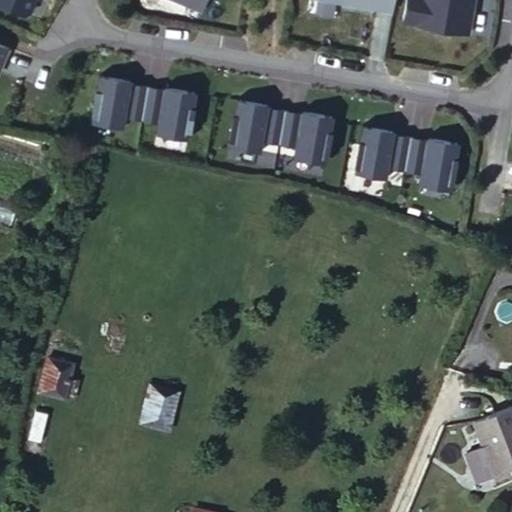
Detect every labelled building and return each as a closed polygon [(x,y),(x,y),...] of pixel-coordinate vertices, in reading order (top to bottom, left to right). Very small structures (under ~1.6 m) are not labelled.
[(0,0),(0,7),(22,17),(28,14),(34,0),(0,0)] [(203,0),(133,0),(133,3),(191,28),(203,0)] [(383,0),(289,0),(287,12),(377,31),(383,0)] [(468,0),(413,0),(411,11),(400,9),(394,39),(460,51),(468,0)] [(144,120),(150,87),(133,84),(133,82),(102,76),(94,122),(125,127),(127,117),(144,120)] [(166,90),(150,87),(144,120),(160,123),(158,134),(189,139),(198,94),(167,88),(166,90)] [(270,105),(239,100),(231,146),(262,151),(264,141),(280,144),(286,111),(270,108),(270,105)] [(303,114),(286,111),(280,144),(297,147),(295,157),(326,163),(335,117),(304,112),(303,114)] [(390,170),(407,173),(413,140),(396,137),(397,135),(366,129),(358,175),(388,180),(390,170)] [(430,143),(413,140),(407,173),(424,176),(422,187),(453,192),(461,146),(430,141),(430,143)] [(495,313),(490,317),(487,322),(487,327),(491,331),(499,332),(504,330),(507,324),(505,316),(499,314),(495,313)] [(60,409),(66,376),(42,372),(35,405),(60,409)] [(165,437),(173,402),(147,396),(139,433),(165,437)] [(511,498),(511,452),(506,429),(466,440),(485,506),(511,498)]
